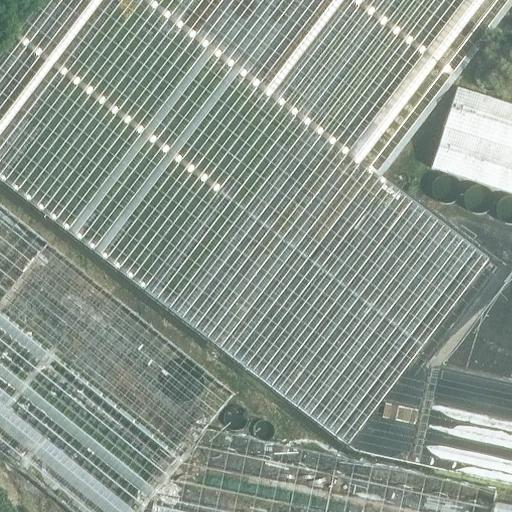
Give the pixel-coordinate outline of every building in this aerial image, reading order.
[(489,258),(382,176),(511,3),(511,0),(41,0),(0,55),(0,184),(345,448),(489,258)] [(432,169),(511,194),(511,106),(457,89),(432,169)] [(0,207),(0,311),(182,458),(203,431),(233,395),(0,207)] [(491,447),(474,478),(511,482),(511,403),(481,400),(425,409),(453,412),(435,444),(421,443),(415,454),(445,458),(448,436),(454,437),(456,427),(491,447)] [(490,511),(494,494),(203,431),(182,458),(142,508),(141,511),(490,511)]
